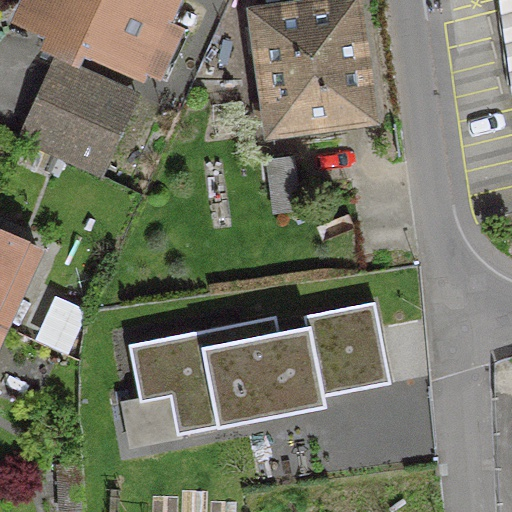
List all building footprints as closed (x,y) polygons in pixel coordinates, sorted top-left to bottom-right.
[(133,71),(165,0),(25,0),(17,19),(46,32),(37,50),(66,63),(74,45),(133,71)] [(340,121),(365,118),(348,2),(251,15),(266,131),(340,121)] [(242,23),(220,12),(199,58),(222,68),(242,23)] [(70,164),(94,110),(40,85),(16,139),(70,164)] [(0,237),(0,280),(5,269),(21,277),(32,252),(0,237)] [(132,444),(390,386),(369,291),(130,344),(141,392),(121,396),(132,444)] [(56,511),(75,511),(73,467),(54,468),(56,511)]
